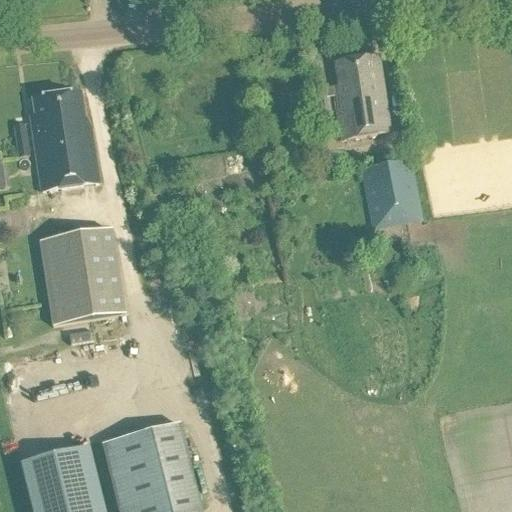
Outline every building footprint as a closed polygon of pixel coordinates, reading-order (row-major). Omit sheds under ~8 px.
[(316,92),(320,121),(332,119),(329,101),(336,99),(344,142),(393,134),(379,56),(337,63),(342,88),(316,92)] [(85,120),(81,95),(36,102),(38,119),(34,119),(45,196),(100,188),(92,131),(85,120)] [(13,130),(18,162),(29,160),(24,128),(13,130)] [(412,165),(361,175),(372,234),(423,224),(412,165)] [(0,166),(0,190),(10,190),(8,166),(0,166)] [(114,233),(40,245),(53,329),(127,317),(114,233)] [(93,335),(69,339),(70,348),(94,345),(93,335)] [(202,511),(181,429),(102,449),(117,511),(202,511)] [(104,511),(89,452),(21,469),(31,511),(104,511)]
